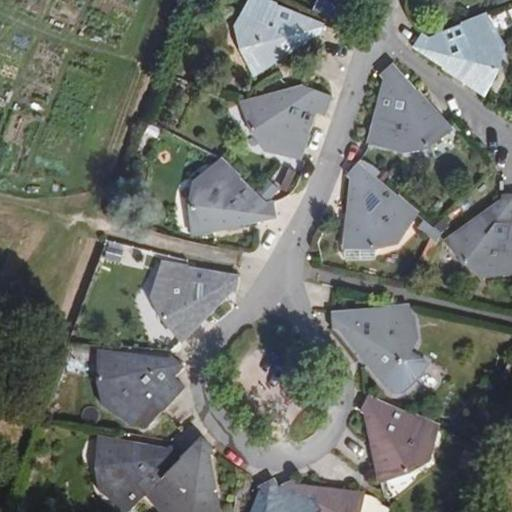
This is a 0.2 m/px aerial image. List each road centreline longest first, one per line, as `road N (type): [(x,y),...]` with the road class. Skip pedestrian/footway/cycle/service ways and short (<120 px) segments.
road 1 (track): [(0,207),(511,321)]
road 2 (residential): [(372,24),(272,306)]
road 3 (residential): [(272,306),(227,318),(210,334),(195,378),(209,421),(247,447),(271,450)]
road 4 (residential): [(271,450),(294,445),(330,414),(339,367),(316,325),(272,306)]
road 5 (residential): [(372,24),(511,155)]
